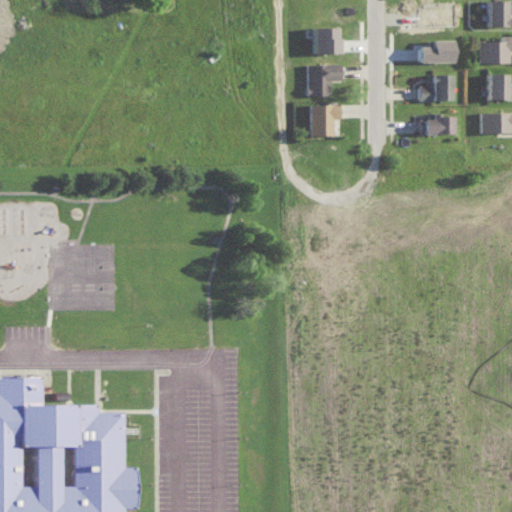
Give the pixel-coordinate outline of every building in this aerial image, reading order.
[(483,0),(483,23),(504,23),(503,12),(511,12),(510,0),(483,0)] [(309,24),(309,50),(335,50),(335,24),(309,24)] [(507,60),(506,48),(511,48),(511,34),(497,34),(497,38),(475,38),(475,60),(507,60)] [(448,37),(428,36),(428,43),(415,43),(414,59),(448,59),(448,37)] [(327,92),(326,77),(336,77),(336,61),(303,62),(304,93),(327,92)] [(503,70),(483,71),(484,97),(511,97),(511,82),(503,82),(503,70)] [(447,98),(447,71),(425,71),(425,83),(415,82),(415,97),(447,98)] [(306,133),(330,132),(329,116),(336,116),(335,101),(306,102),(306,133)] [(477,130),(510,130),(510,109),(477,109),(477,130)] [(415,131),(449,131),(449,111),(428,112),(428,116),(415,116),(415,131)] [(0,511),(0,391),(3,391),(3,376),(49,376),(49,399),(58,399),(79,398),(86,398),(86,404),(105,404),(105,411),(108,411),(131,411),(131,415),(131,466),(143,466),(144,508),(131,508),(131,511),(0,511)]
